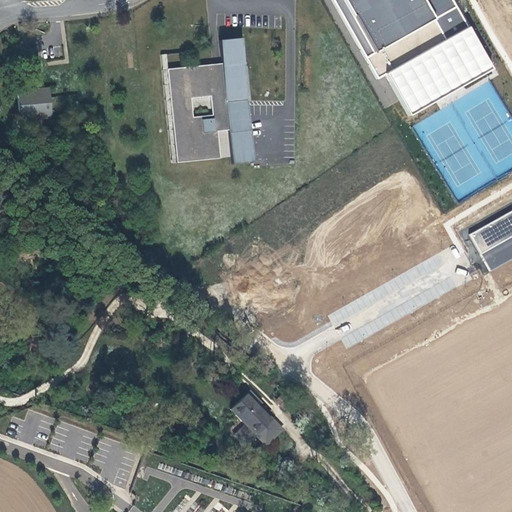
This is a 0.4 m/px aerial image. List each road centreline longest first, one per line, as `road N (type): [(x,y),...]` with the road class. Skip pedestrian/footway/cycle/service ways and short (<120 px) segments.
road 1 (unclassified): [(286,360),(187,275),(142,216),(112,135),(94,4)]
road 2 (unclassified): [(286,360),(464,263)]
road 3 (unclassified): [(407,511),(368,433),(286,360)]
road 4 (residential): [(0,443),(78,471),(116,500)]
